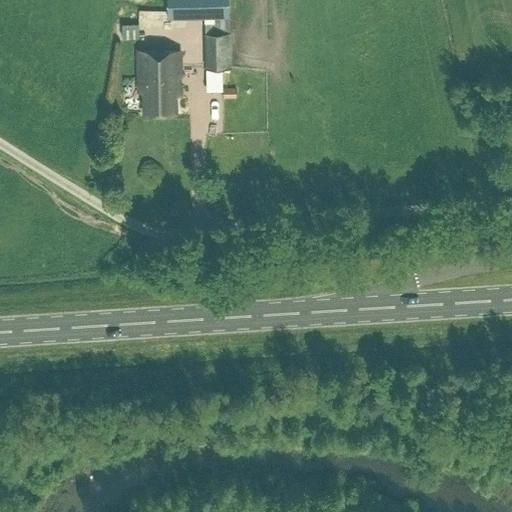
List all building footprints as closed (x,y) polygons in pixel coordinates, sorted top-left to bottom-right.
[(230,15),(229,0),(167,0),(168,16),(205,16),(230,15)] [(131,24),(114,24),(114,35),(131,35),(131,24)] [(205,33),(205,67),(230,66),(230,33),(205,33)] [(143,90),(144,112),(176,112),(175,94),(181,94),(180,49),(137,49),(138,91),(143,90)] [(222,88),(222,96),(236,96),(236,88),(222,88)]
